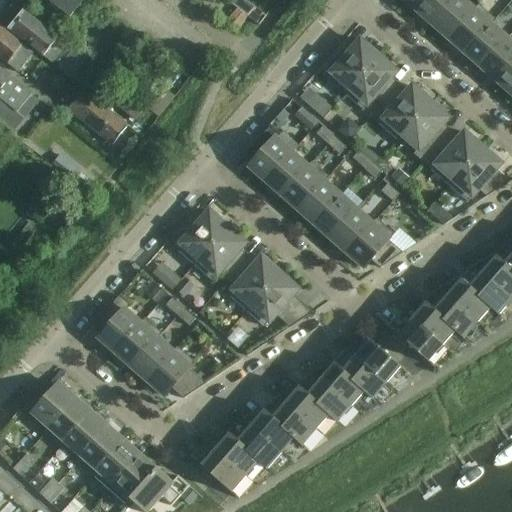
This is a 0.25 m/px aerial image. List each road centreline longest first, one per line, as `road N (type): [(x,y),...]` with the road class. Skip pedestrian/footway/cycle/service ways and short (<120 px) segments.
road 1 (residential): [(47,342),(164,442),(360,313)]
road 2 (residential): [(47,342),(198,169)]
road 3 (residential): [(198,169),(350,0)]
road 4 (residential): [(351,0),(511,148)]
road 5 (residential): [(360,313),(198,169)]
road 6 (residential): [(360,313),(511,210)]
